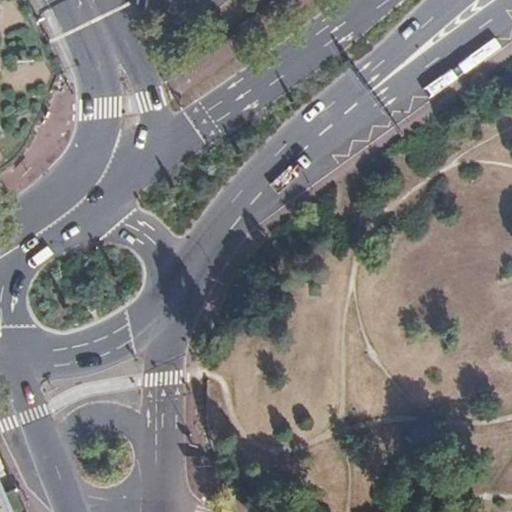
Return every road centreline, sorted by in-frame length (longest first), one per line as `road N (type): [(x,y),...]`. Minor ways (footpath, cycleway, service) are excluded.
road 1 (primary): [(170,294),(257,190),(367,90)]
road 2 (primary): [(372,0),(195,124),(147,148)]
road 3 (motorway): [(63,0),(92,66),(99,110),(84,150),(51,197)]
road 4 (primary): [(95,214),(19,265),(1,307),(13,362)]
road 5 (primary): [(13,362),(112,345),(170,294)]
road 6 (primary): [(367,90),(511,2)]
road 7 (motorway): [(102,0),(147,84),(147,148)]
road 8 (tertiary): [(165,449),(170,294)]
road 9 (motorway): [(418,85),(511,203)]
road 10 (tertiary): [(165,449),(104,416),(47,450)]
road 11 (primary): [(367,90),(451,0)]
road 12 (primary): [(170,294),(168,259),(150,238),(95,214)]
